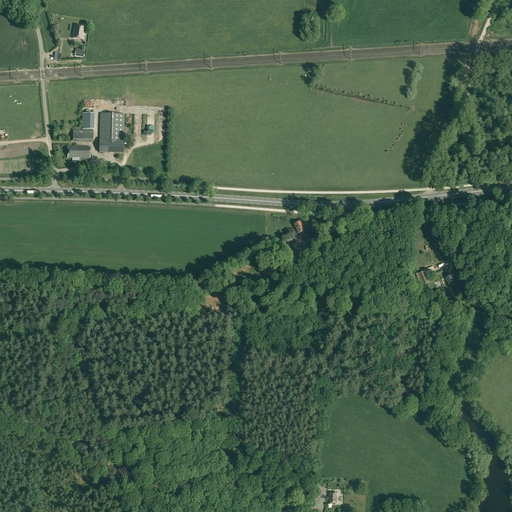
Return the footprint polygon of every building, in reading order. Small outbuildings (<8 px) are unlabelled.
[(85,27),(74,26),(72,38),(83,40),(85,27)] [(93,130),(82,130),(82,129),(93,130),(94,114),(83,113),(82,128),(74,128),(74,130),(74,140),(93,141),(93,130)] [(100,114),(99,152),(123,153),(124,114),(100,114)] [(90,158),(90,147),(68,147),(68,158),(90,158)] [(305,226),(304,226),(302,221),(295,225),(299,233),(307,229),(305,226)] [(283,248),(289,246),(287,242),(293,240),(292,237),(286,240),(286,241),(281,243),(282,245),(278,246),(279,249),(283,247),(283,248)] [(429,283),(424,272),(419,274),(418,273),(416,274),(421,285),(422,285),(423,286),(429,283)] [(452,275),(445,278),(450,286),(456,283),(452,275)] [(329,504),(338,504),(338,493),(328,493),(329,504)]
